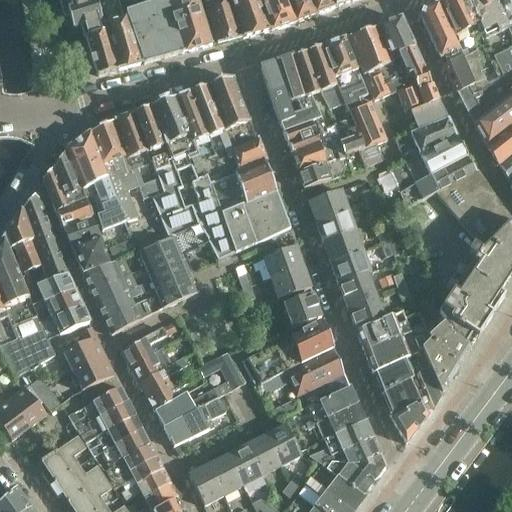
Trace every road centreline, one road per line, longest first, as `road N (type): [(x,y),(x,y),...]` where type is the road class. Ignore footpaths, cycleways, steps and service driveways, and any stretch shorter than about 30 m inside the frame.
road 1 (residential): [(240,57),(386,448),(423,490)]
road 2 (residential): [(196,511),(40,191),(26,177)]
road 3 (residential): [(401,5),(481,163),(511,199)]
road 4 (residential): [(240,57),(49,109)]
road 5 (residential): [(401,5),(240,57)]
road 6 (secondary): [(423,490),(511,367)]
